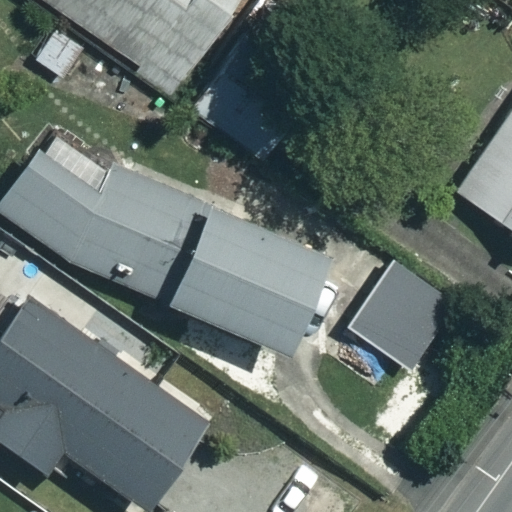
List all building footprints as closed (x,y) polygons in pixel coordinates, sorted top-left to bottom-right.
[(43,0),(165,82),(220,0),(43,0)] [(511,55),(511,52),(443,3),(416,41),(486,91),(511,55)] [(511,82),(441,185),(511,234),(511,82)] [(83,187),(18,141),(0,166),(0,218),(55,258),(261,337),(301,232),(96,153),(83,187)] [(370,389),(393,356),(406,365),(449,303),(385,258),(318,353),(370,389)] [(191,412),(7,288),(0,298),(0,444),(44,475),(57,455),(129,503),(191,412)]
